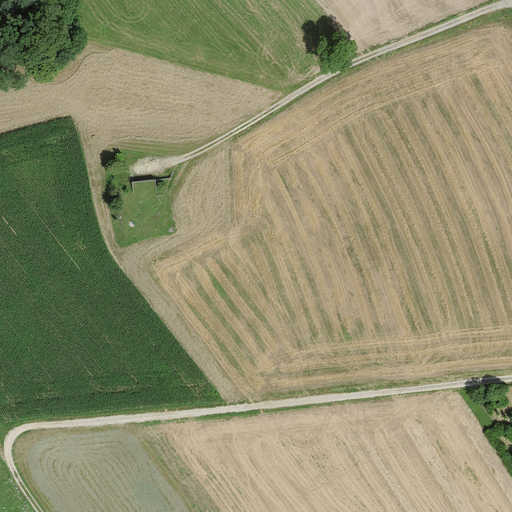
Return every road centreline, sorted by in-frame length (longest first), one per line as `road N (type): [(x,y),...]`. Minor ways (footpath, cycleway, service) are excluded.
road 1 (track): [(511,380),(31,428),(15,433),(8,459),(40,511)]
road 2 (track): [(147,164),(178,166),(344,70),(511,6)]
